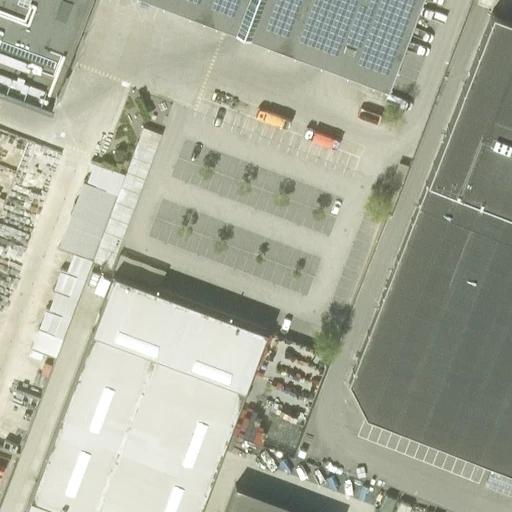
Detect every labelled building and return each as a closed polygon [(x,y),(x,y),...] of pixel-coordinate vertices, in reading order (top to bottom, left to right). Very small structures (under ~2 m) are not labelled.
[(0,0),(0,85),(50,104),(67,59),(89,0),(153,0),(387,88),(420,0),(0,0)] [(511,18),(510,18),(508,17),(492,11),(492,12),(464,82),(378,303),(376,309),(348,382),(357,399),(366,416),(377,421),(487,464),(511,473),(511,18)] [(110,266),(161,133),(142,126),(94,266),(110,266)] [(62,353),(89,254),(79,251),(74,268),(58,263),(35,346),(62,353)] [(19,511),(195,511),(261,330),(111,273),(19,511)] [(8,449),(26,450),(26,418),(27,396),(9,396),(8,449)] [(321,511),(236,480),(223,511),(321,511)]
